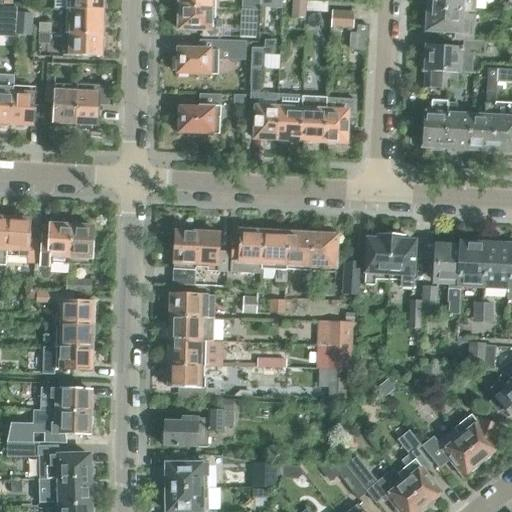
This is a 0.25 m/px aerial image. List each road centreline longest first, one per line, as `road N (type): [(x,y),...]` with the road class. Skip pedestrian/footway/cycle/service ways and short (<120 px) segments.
road 1 (residential): [(127,511),(132,178)]
road 2 (residential): [(377,192),(132,178)]
road 3 (residential): [(377,192),(387,0)]
road 4 (residential): [(132,178),(140,0)]
road 5 (residential): [(511,199),(377,192)]
road 6 (residential): [(132,178),(0,170)]
